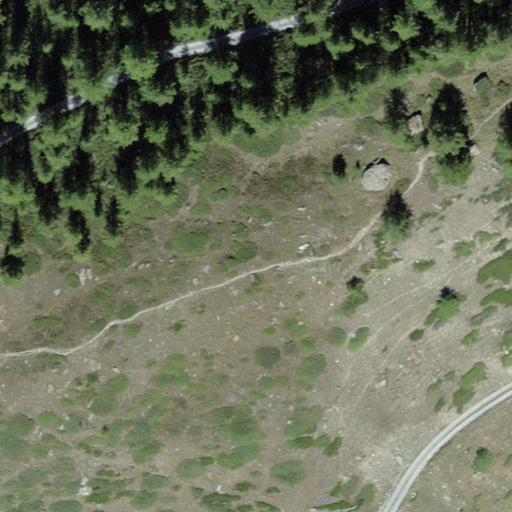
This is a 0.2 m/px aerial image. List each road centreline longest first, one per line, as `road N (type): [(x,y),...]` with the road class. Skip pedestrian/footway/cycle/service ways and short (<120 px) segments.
road 1 (track): [(380,0),(231,33),(134,66),(0,135)]
road 2 (track): [(385,511),(450,446),(511,407)]
